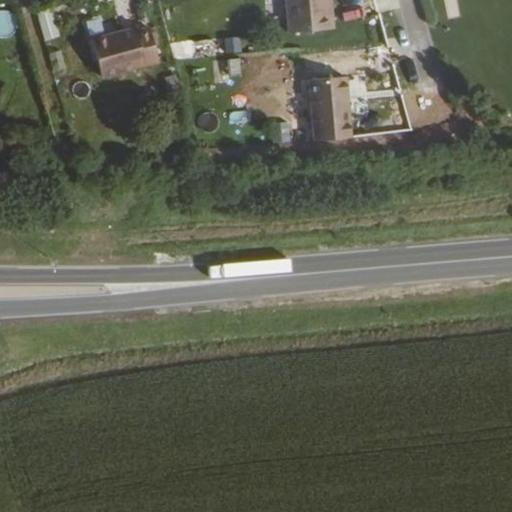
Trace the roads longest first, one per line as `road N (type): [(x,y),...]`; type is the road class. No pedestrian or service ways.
road 1 (primary): [(207,283),(511,257)]
road 2 (primary): [(0,307),(117,301),(207,283)]
road 3 (primary): [(207,283),(0,275)]
